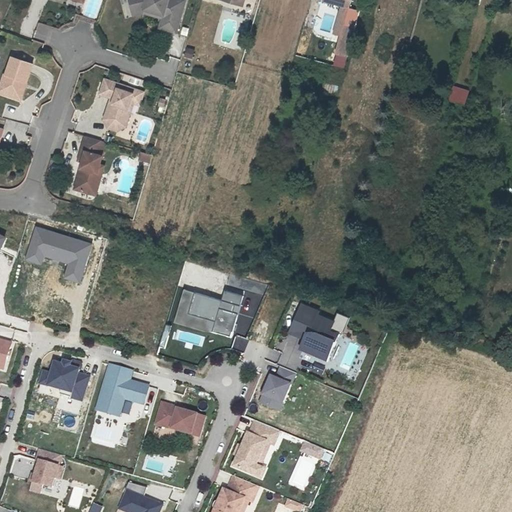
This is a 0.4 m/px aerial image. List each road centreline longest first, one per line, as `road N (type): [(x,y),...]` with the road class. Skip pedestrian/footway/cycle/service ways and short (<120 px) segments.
road 1 (residential): [(231,394),(40,337),(0,471)]
road 2 (residential): [(0,199),(25,203),(75,46),(168,77)]
road 3 (residential): [(185,511),(231,394)]
